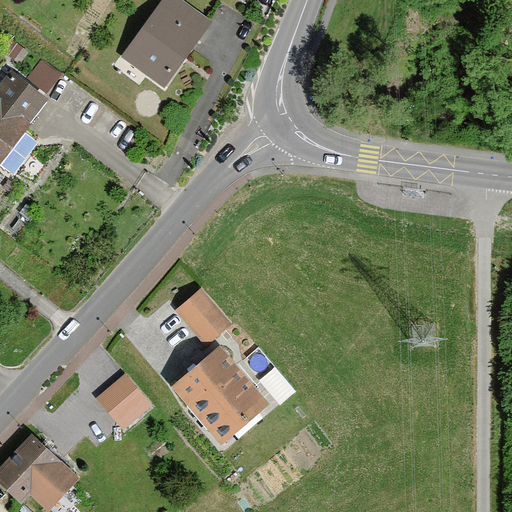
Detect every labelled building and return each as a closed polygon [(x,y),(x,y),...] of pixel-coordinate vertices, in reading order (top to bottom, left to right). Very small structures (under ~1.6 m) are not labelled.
[(210,23),(180,0),(161,0),(118,57),(160,89),(210,23)] [(0,159),(48,95),(11,67),(0,82),(0,159)] [(207,345),(232,322),(200,288),(175,311),(207,345)] [(263,403),(210,345),(164,386),(218,444),(263,403)] [(151,403),(125,371),(96,395),(122,427),(151,403)] [(76,469),(33,428),(0,462),(0,477),(24,501),(34,491),(45,502),(76,469)]
